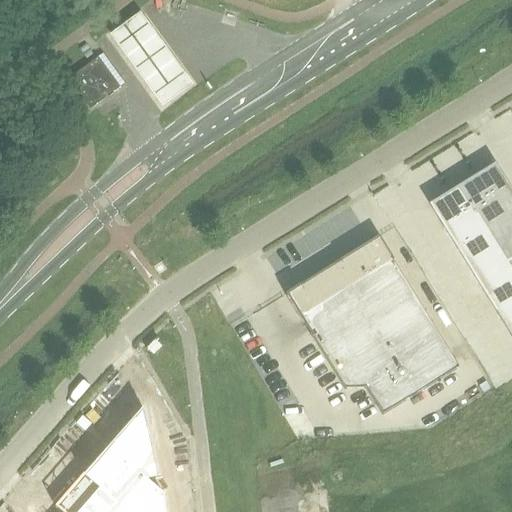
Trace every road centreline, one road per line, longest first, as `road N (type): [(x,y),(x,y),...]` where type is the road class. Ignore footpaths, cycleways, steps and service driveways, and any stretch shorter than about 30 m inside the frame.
road 1 (unclassified): [(511,83),(167,298),(0,477)]
road 2 (secondary): [(170,150),(397,0)]
road 3 (secondary): [(0,314),(122,219),(170,150)]
road 4 (secondary): [(170,150),(108,180),(0,295)]
